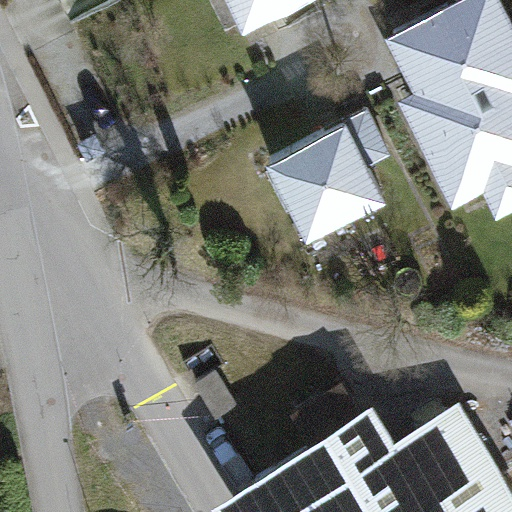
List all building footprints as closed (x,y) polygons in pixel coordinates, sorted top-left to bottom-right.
[(234,0),(245,20),(285,0),(234,0)] [(511,26),(498,0),(452,0),(394,29),(440,120),(425,128),(456,188),(511,159),(511,77),(506,66),(511,62),(511,26)] [(344,117),(269,155),(308,230),(358,204),(363,213),(377,206),(372,197),(382,192),(366,161),(388,150),(372,118),(350,129),(344,117)] [(216,367),(196,380),(216,413),(236,401),(216,367)] [(362,413),(255,476),(276,511),(509,511),(454,420),(389,458),(362,413)]
